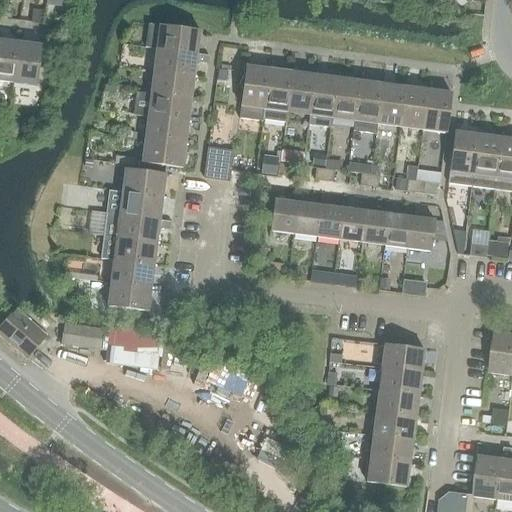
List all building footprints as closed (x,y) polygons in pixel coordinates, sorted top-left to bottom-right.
[(12,8),(1,6),(0,12),(0,18),(10,20),(12,8)] [(43,12),(33,11),(31,24),(41,25),(43,12)] [(199,33),(159,27),(148,26),(145,49),(156,51),(196,56),(199,33)] [(0,41),(0,82),(12,84),(18,44),(0,41)] [(18,44),(12,84),(35,87),(41,47),(18,44)] [(153,73),(193,78),(195,64),(207,65),(208,57),(196,56),(156,51),(153,73)] [(52,73),(53,60),(46,59),(45,72),(52,73)] [(239,120),(262,123),(269,71),(246,68),(239,120)] [(219,71),(218,81),(226,82),(227,72),(219,71)] [(287,114),(286,114),(292,74),(269,71),(262,123),(263,123),(263,121),(285,124),(287,114)] [(193,78),(153,73),(150,95),(150,96),(191,101),(193,78)] [(286,114),(287,114),(309,117),(314,77),(292,74),(286,114)] [(314,77),(309,117),(308,126),(330,129),(332,120),(331,120),(337,80),(314,77)] [(332,120),(354,122),(354,123),(359,82),(337,80),(331,120),(332,120)] [(376,135),(377,125),(382,85),(359,82),(354,123),(354,122),(353,132),(376,135)] [(382,85),(377,125),(399,128),(405,88),(382,85)] [(405,88),(399,128),(422,131),(427,91),(405,88)] [(427,91),(422,131),(445,134),(451,94),(427,91)] [(147,118),(188,123),(191,101),(150,96),(150,95),(136,93),(133,117),(147,119),(147,118)] [(147,118),(147,119),(144,141),(185,146),(188,123),(147,118)] [(471,188),(478,136),(454,133),(449,173),(447,185),(471,188)] [(493,191),(500,139),(478,136),(471,188),(493,191)] [(511,193),(511,140),(500,139),(493,191),(511,193)] [(185,146),(144,141),(141,164),(182,169),(185,146)] [(233,152),(207,149),(204,178),(229,182),(233,152)] [(304,156),(289,154),(288,166),(302,168),(304,156)] [(325,159),(313,158),(312,166),(324,167),(325,159)] [(326,160),(325,170),(334,172),(335,161),(326,160)] [(277,164),(264,162),(263,174),(275,176),(277,164)] [(348,163),(347,173),(361,175),(370,176),(371,167),(348,163)] [(277,176),(286,177),(288,166),(278,164),(277,176)] [(380,168),(371,167),(370,176),(379,178),(380,168)] [(418,169),(408,167),(406,181),(415,182),(416,182),(418,169)] [(314,181),(323,182),(325,170),(315,169),(314,181)] [(162,199),(165,176),(125,170),(121,194),(162,199)] [(332,183),(334,172),(325,170),(323,182),(332,183)] [(429,174),(427,184),(437,185),(439,185),(440,176),(429,174)] [(361,175),(359,187),(368,188),(370,176),(361,175)] [(370,176),(368,188),(377,189),(379,178),(370,176)] [(395,191),(404,193),(406,181),(396,180),(395,191)] [(404,193),(414,194),(415,182),(406,181),(404,193)] [(415,182),(414,194),(423,195),(424,184),(416,182),(415,182)] [(435,197),(437,185),(427,184),(424,184),(423,195),(435,197)] [(162,199),(121,194),(119,216),(159,222),(159,221),(162,199)] [(293,235),(297,204),(274,201),(270,232),(293,235)] [(297,204),(293,235),(316,238),(320,207),(297,204)] [(320,207),(316,238),(338,241),(342,210),(320,207)] [(342,210),(338,241),(361,244),(365,213),(342,210)] [(365,213),(361,244),(384,247),(388,216),(365,213)] [(106,214),(103,237),(156,244),(158,230),(170,232),(171,223),(159,221),(159,222),(119,216),(106,214)] [(388,216),(384,247),(406,250),(410,219),(388,216)] [(410,219),(406,250),(430,253),(432,240),(434,222),(410,219)] [(443,223),(441,222),(434,222),(433,230),(432,240),(445,242),(447,242),(443,223)] [(455,236),(459,254),(463,254),(465,241),(465,237),(455,236)] [(113,262),(153,267),(156,244),(103,237),(100,260),(113,262)] [(497,242),(496,258),(507,260),(509,240),(498,239),(497,242)] [(487,246),(471,244),(470,256),(486,258),(487,246)] [(113,262),(110,284),(150,290),(153,267),(113,262)] [(282,264),(268,262),(267,272),(280,274),(282,264)] [(314,272),(312,283),(359,289),(360,279),(314,272)] [(389,291),(390,283),(380,282),(379,290),(389,291)] [(404,296),(425,299),(427,286),(406,283),(404,296)] [(150,290),(110,284),(107,308),(147,313),(150,290)] [(0,337),(26,360),(45,338),(26,321),(27,320),(15,310),(0,327),(0,337)] [(101,349),(103,331),(103,330),(64,325),(61,344),(101,349)] [(103,331),(101,349),(101,351),(159,358),(162,339),(103,331)] [(511,377),(511,335),(495,334),(490,374),(511,377)] [(424,351),(384,346),(381,369),(421,375),(424,351)] [(328,363),(329,363),(341,365),(342,356),(329,355),(328,363)] [(421,375),(381,369),(378,392),(418,397),(421,375)] [(336,375),(328,374),(327,374),(326,386),(328,386),(335,387),(336,375)] [(330,388),(329,398),(337,399),(338,389),(330,388)] [(418,397),(378,392),(375,415),(415,420),(418,397)] [(482,423),(507,426),(509,411),(493,409),(492,418),(483,417),(482,423)] [(415,420),(375,415),(372,437),(412,442),(415,420)] [(412,442),(372,437),(369,460),(409,465),(412,442)] [(511,449),(504,449),(502,460),(497,501),(511,502),(511,461),(511,462),(511,454),(511,449)] [(479,457),(474,498),(497,501),(502,460),(479,457)] [(409,465),(369,460),(366,483),(406,489),(409,465)] [(465,511),(468,496),(450,494),(439,502),(438,511),(465,511)]
